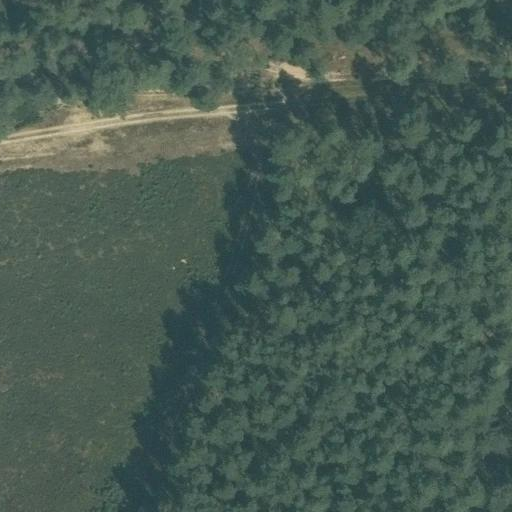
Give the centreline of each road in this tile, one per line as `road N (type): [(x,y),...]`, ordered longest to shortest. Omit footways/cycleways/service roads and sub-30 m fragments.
road 1 (track): [(243,110),(256,174),(248,218),(137,511)]
road 2 (track): [(243,110),(511,90)]
road 3 (track): [(0,136),(243,110)]
